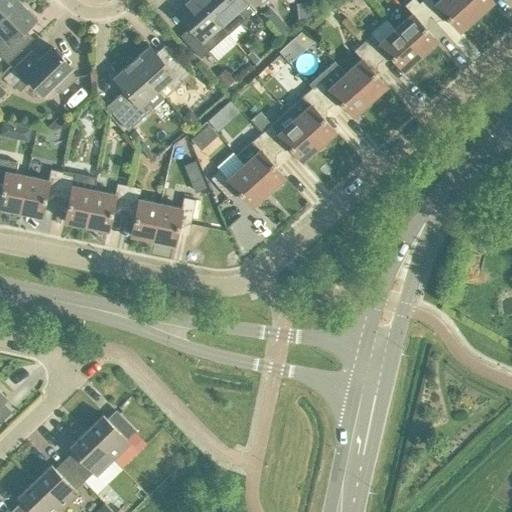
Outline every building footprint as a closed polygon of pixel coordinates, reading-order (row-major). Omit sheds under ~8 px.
[(0,0),(0,19),(19,1),(18,0),(0,0)] [(227,34),(196,0),(187,0),(174,11),(188,27),(179,35),(200,58),(227,34)] [(196,0),(227,34),(254,10),(245,0),(196,0)] [(411,13),(394,27),(420,55),(436,41),(421,23),(430,16),(418,2),(415,0),(408,0),(403,5),(411,13)] [(432,0),(420,0),(418,2),(430,16),(435,21),(444,13),(459,31),(476,16),(461,0),(436,0),(434,2),(432,0)] [(461,0),(476,16),(492,1),(491,0),(461,0)] [(19,1),(0,19),(0,35),(1,36),(0,37),(0,55),(7,63),(27,43),(18,34),(35,18),(19,1)] [(290,31),(280,19),(272,26),(283,37),(290,31)] [(371,34),(362,42),(379,61),(388,53),(403,70),(420,55),(394,27),(378,42),(371,34)] [(314,40),(305,30),(303,29),(278,51),(280,53),(289,63),(314,40)] [(360,58),(344,73),(369,101),(385,86),(370,69),(379,61),(362,42),(353,50),(360,58)] [(148,45),(131,61),(156,90),(156,91),(163,98),(173,89),(190,74),(174,56),(165,64),(148,45)] [(2,77),(11,86),(23,75),(42,94),(52,84),(60,93),(76,77),(68,69),(71,66),(52,46),(39,59),(31,50),(2,77)] [(251,51),(247,55),(255,64),(259,59),(251,51)] [(113,77),(124,90),(115,98),(105,106),(111,112),(127,131),(137,122),(153,107),(163,98),(156,91),(156,90),(131,61),(113,77)] [(234,80),(224,69),(214,78),(224,89),(234,80)] [(320,79),(311,87),(328,106),(337,98),(352,115),(369,101),(344,73),(327,87),(320,79)] [(293,118),(318,146),(335,131),(319,114),(328,106),(311,87),(302,95),(286,110),(293,118)] [(181,118),(189,127),(198,119),(189,110),(181,118)] [(277,151),(286,144),(302,161),(318,146),(293,118),(286,110),(270,124),(260,132),(277,151)] [(55,132),(63,125),(56,118),(44,129),(55,132)] [(204,121),(191,133),(194,136),(200,131),(208,140),(216,134),(207,124),(204,121)] [(8,134),(10,123),(2,122),(0,131),(0,135),(5,137),(8,134)] [(143,139),(135,130),(129,135),(137,144),(143,139)] [(251,141),(235,155),(242,163),(267,191),(284,176),(269,159),(277,151),(260,132),(251,141)] [(0,190),(0,207),(18,212),(26,175),(5,170),(7,160),(0,158),(0,184),(1,184),(0,190)] [(267,191),(242,163),(226,178),(219,170),(210,178),(226,197),(235,189),(251,206),(267,191)] [(45,194),(56,196),(62,171),(50,169),(47,179),(26,175),(18,212),(40,216),(45,194)] [(63,221),(85,225),(93,189),(71,184),(73,174),(62,171),(56,196),(68,198),(63,221)] [(200,174),(189,179),(194,192),(206,188),(200,174)] [(111,208),(123,210),(128,185),(116,183),(114,193),(93,189),(85,225),(107,230),(111,208)] [(130,235),(152,239),(159,203),(138,198),(140,188),(128,185),(123,210),(135,212),(130,235)] [(159,203),(152,239),(173,244),(178,221),(190,224),(195,199),(183,197),(181,207),(159,203)] [(102,414),(85,431),(112,459),(129,442),(126,439),(135,430),(119,412),(109,421),(102,414)] [(75,455),(66,463),(83,480),(92,472),(95,475),(112,459),(85,431),(68,447),(75,455)] [(50,464),(33,481),(61,509),(78,492),(74,489),(83,480),(66,463),(58,471),(50,464)] [(23,505),(15,511),(57,511),(61,509),(33,481),(16,497),(23,505)] [(97,511),(126,511),(134,505),(116,486),(93,508),(97,511)]
